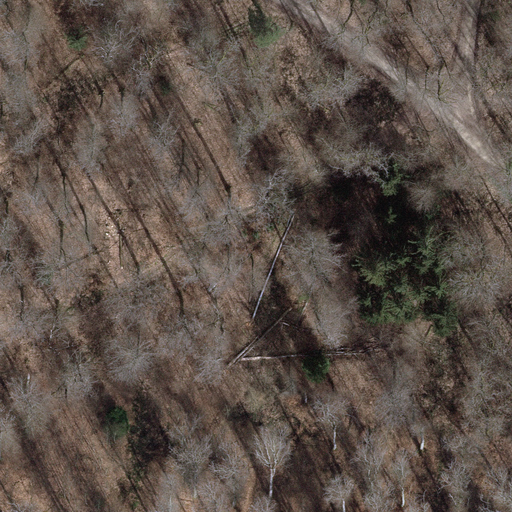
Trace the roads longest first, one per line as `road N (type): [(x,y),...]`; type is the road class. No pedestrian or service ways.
road 1 (track): [(291,0),(314,10),(511,177)]
road 2 (track): [(477,146),(466,74),(473,0)]
